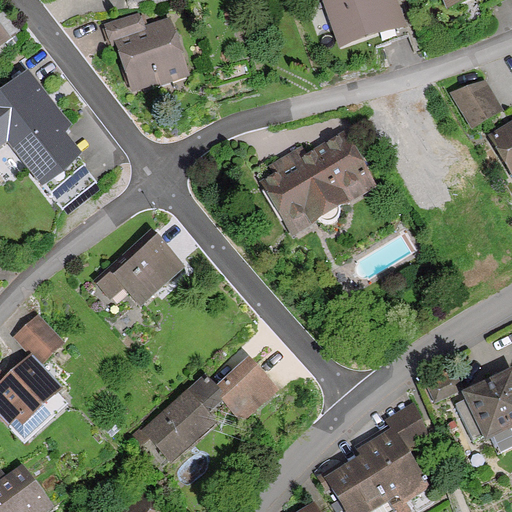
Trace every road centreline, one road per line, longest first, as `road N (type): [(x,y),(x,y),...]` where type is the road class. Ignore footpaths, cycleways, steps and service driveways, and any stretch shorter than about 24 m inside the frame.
road 1 (residential): [(511,34),(427,74),(255,115),(186,152),(161,177)]
road 2 (residential): [(161,177),(244,282),(356,402)]
road 3 (residential): [(23,0),(161,177)]
road 4 (residential): [(161,177),(0,312)]
road 5 (residential): [(356,402),(511,301)]
road 6 (residential): [(251,511),(356,402)]
